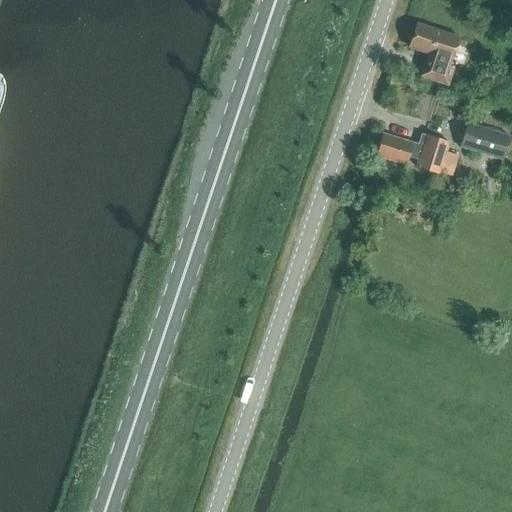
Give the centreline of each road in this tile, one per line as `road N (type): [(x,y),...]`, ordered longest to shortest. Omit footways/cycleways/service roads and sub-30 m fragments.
road 1 (primary): [(104,511),(278,0)]
road 2 (unclassified): [(215,511),(387,0)]
